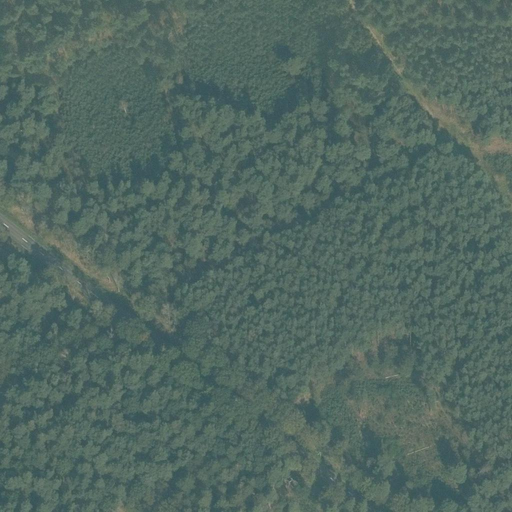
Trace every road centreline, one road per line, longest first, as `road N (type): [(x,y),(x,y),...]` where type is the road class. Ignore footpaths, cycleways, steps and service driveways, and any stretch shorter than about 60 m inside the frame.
road 1 (tertiary): [(367,511),(0,227)]
road 2 (track): [(511,227),(353,0)]
